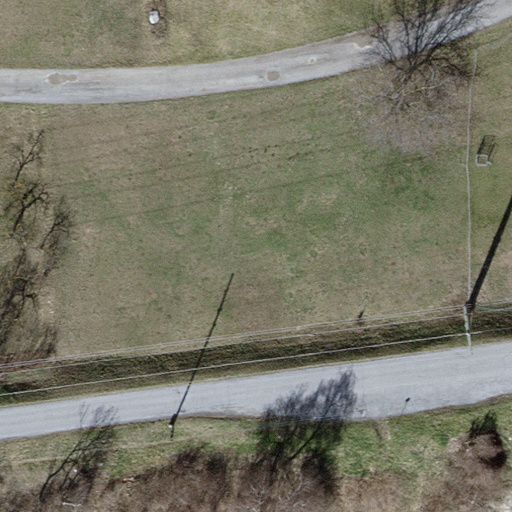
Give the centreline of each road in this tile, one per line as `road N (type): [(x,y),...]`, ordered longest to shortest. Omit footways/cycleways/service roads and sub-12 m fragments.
road 1 (unclassified): [(510,0),(423,36),(272,70),(140,84),(0,85)]
road 2 (unclassified): [(0,440),(511,373)]
